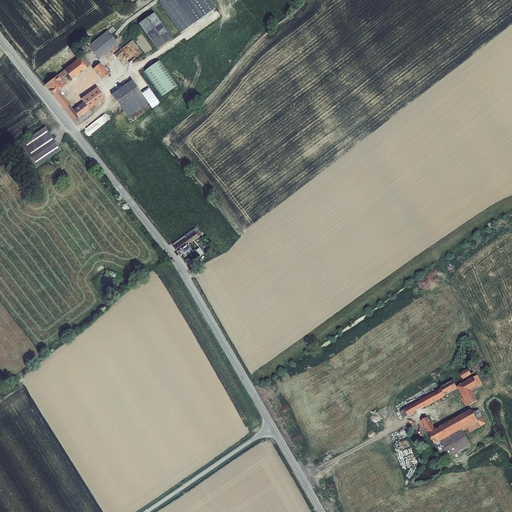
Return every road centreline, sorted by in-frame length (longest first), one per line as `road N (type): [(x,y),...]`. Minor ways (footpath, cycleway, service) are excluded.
road 1 (tertiary): [(272,427),(168,250),(0,40)]
road 2 (track): [(300,478),(443,402),(463,410),(493,392),(511,396)]
road 3 (unclassified): [(142,511),(272,427)]
road 4 (track): [(438,260),(497,375),(493,392)]
